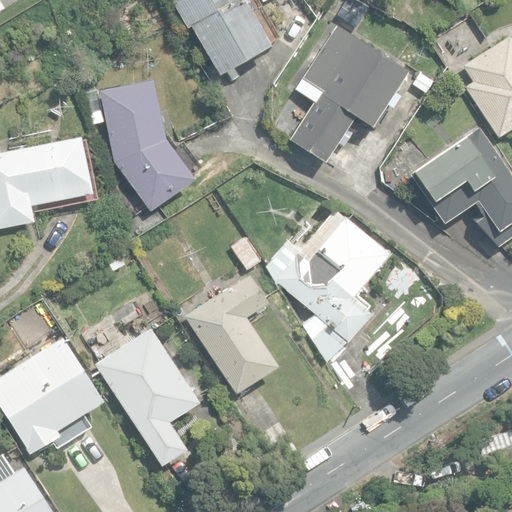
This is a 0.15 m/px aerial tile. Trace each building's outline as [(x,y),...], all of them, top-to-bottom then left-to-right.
[(190,24),(218,72),(270,43),(244,0),(171,0),(187,26),(190,24)] [(407,71),(336,24),(301,78),(305,80),(298,91),(305,96),(313,102),(315,101),(320,93),(371,127),(407,71)] [(511,126),(511,37),(510,34),(462,65),(472,81),(465,86),(497,136),(511,126)] [(418,70),(410,84),(423,91),(431,78),(418,70)] [(113,160),(150,209),(195,176),(165,136),(154,78),(99,89),(113,160)] [(313,102),(305,96),(280,134),(315,157),(341,118),(315,101),(313,102)] [(475,220),(497,246),(511,235),(511,176),(478,126),(409,172),(442,221),(473,201),(482,215),(475,220)] [(0,151),(0,227),(35,219),(31,203),(93,189),(80,133),(0,151)] [(301,321),(325,360),(368,311),(351,297),(389,252),(334,206),(303,242),(293,233),(265,264),(273,279),(313,312),(301,321)] [(229,244),(245,269),(260,259),(243,234),(229,244)] [(183,313),(233,391),(275,364),(243,314),(264,301),(245,273),(183,313)] [(94,362),(160,463),(186,446),(168,419),(198,399),(150,326),(94,362)] [(0,376),(0,408),(29,454),(54,438),(58,445),(92,424),(83,411),(103,398),(62,336),(0,376)] [(511,428),(476,441),(486,469),(511,459),(511,428)] [(0,511),(53,511),(23,465),(14,471),(2,453),(0,454),(0,511)]
